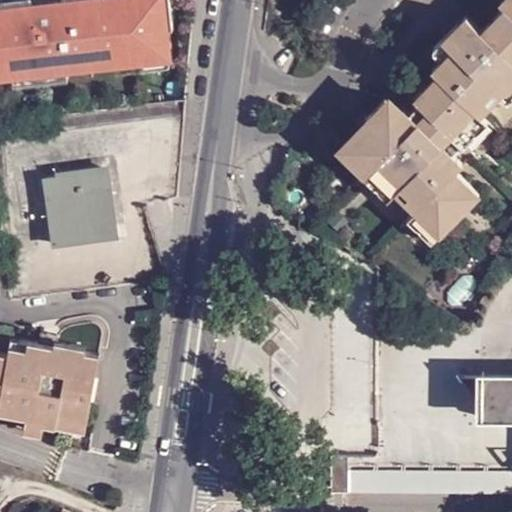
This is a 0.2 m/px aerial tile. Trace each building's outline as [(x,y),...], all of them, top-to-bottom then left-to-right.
[(27,0),(0,0),(0,9),(11,8),(11,10),(28,8),(27,0)] [(0,76),(17,75),(63,70),(63,71),(71,71),(121,66),(121,61),(158,57),(159,60),(172,59),(174,58),(171,32),(177,31),(173,0),(92,0),(67,3),(53,4),(52,0),(27,0),(28,8),(11,10),(11,8),(0,9),(0,76)] [(418,225),(441,247),(485,202),(462,180),(467,176),(455,163),(466,155),(459,146),(471,134),(475,138),(486,127),(484,121),(506,99),(511,101),(511,100),(511,0),(503,0),(499,4),(504,8),(482,29),(469,18),(445,42),(455,51),(431,74),(436,79),(413,104),(418,112),(410,120),(392,102),(343,154),(394,206),(399,200),(421,221),(418,225)] [(158,57),(121,61),(121,66),(121,74),(144,71),(145,73),(150,76),(161,71),(172,63),(172,59),(159,60),(158,57)] [(63,70),(17,75),(19,86),(72,80),(71,71),(63,71),(63,70)] [(307,161),(324,172),(337,158),(321,145),(307,161)] [(111,172),(52,180),(54,196),(51,197),(57,245),(119,237),(111,172)] [(38,330),(36,342),(53,346),(54,340),(56,334),(38,330)] [(0,409),(36,415),(35,420),(56,424),(59,410),(68,411),(67,414),(87,418),(99,353),(85,351),(85,347),(54,340),(53,346),(36,342),(27,340),(26,348),(9,344),(7,353),(0,351),(0,409)] [(511,377),(463,379),(496,423),(511,422),(511,377)] [(350,499),(351,472),(334,472),(335,461),(324,461),(326,501),(350,499)] [(511,465),(351,472),(350,499),(511,497),(511,465)]
